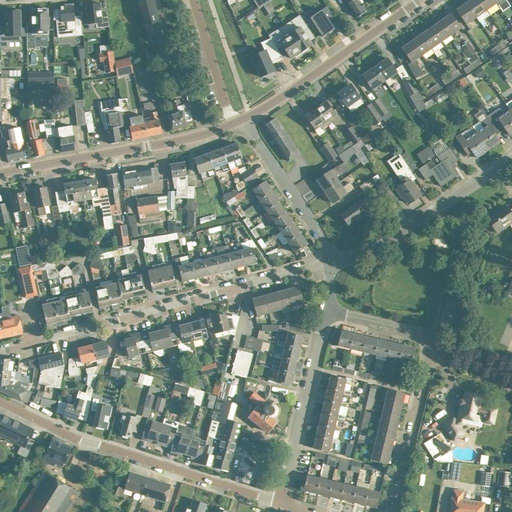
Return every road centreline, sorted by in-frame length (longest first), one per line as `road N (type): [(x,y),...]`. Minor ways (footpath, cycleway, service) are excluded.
road 1 (residential): [(0,352),(328,262)]
road 2 (residential): [(278,504),(79,440),(0,401)]
road 3 (tertiary): [(0,173),(232,124)]
road 4 (tertiary): [(242,119),(421,0)]
road 5 (residential): [(328,262),(393,237),(511,158)]
road 6 (residential): [(278,504),(326,310)]
road 7 (residential): [(392,511),(431,338)]
road 8 (residential): [(328,262),(323,241),(242,119)]
road 9 (residential): [(232,124),(193,0)]
